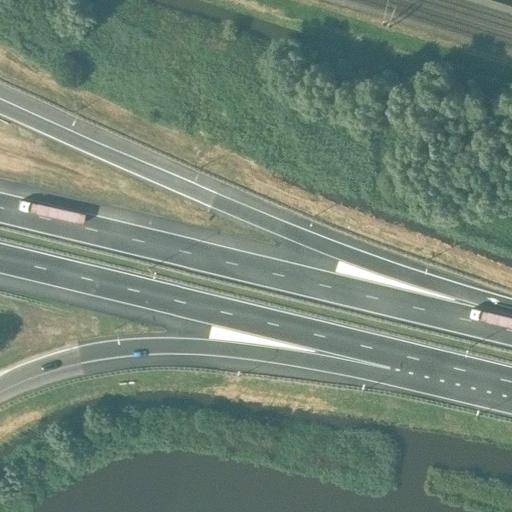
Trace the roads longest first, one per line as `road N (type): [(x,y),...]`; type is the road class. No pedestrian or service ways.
road 1 (motorway): [(504,328),(0,105)]
road 2 (motorway): [(504,328),(0,208)]
road 3 (motorway): [(0,258),(405,355)]
road 4 (motorway): [(0,386),(31,369),(145,345),(338,365),(405,355)]
